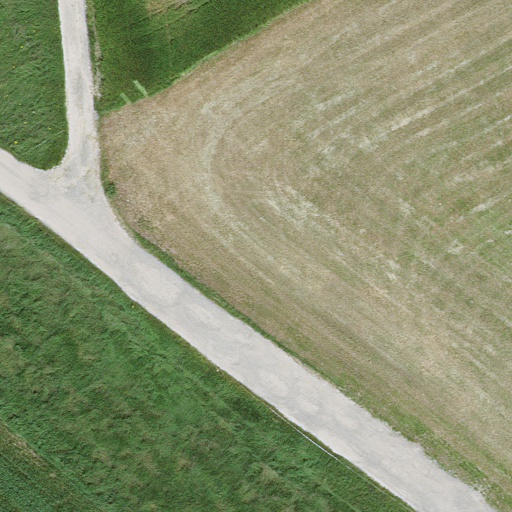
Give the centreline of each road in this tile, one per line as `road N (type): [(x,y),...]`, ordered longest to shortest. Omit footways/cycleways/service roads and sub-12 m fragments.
road 1 (track): [(65,218),(456,511)]
road 2 (track): [(71,0),(83,152),(65,218)]
